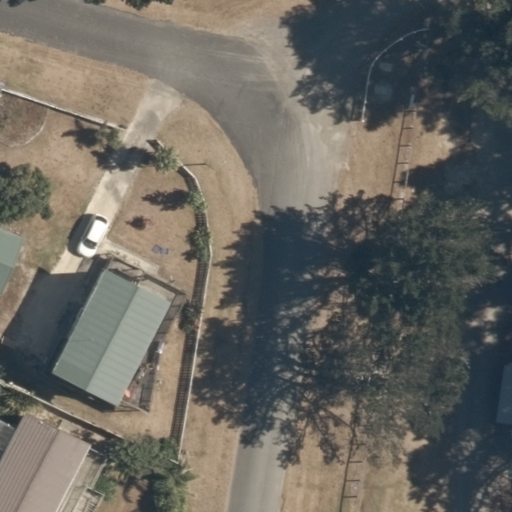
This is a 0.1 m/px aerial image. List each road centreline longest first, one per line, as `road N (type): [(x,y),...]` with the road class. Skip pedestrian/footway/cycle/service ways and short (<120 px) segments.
road 1 (residential): [(256,511),(295,266),(297,204),(277,110)]
road 2 (residential): [(277,110),(242,80),(176,51),(8,0)]
